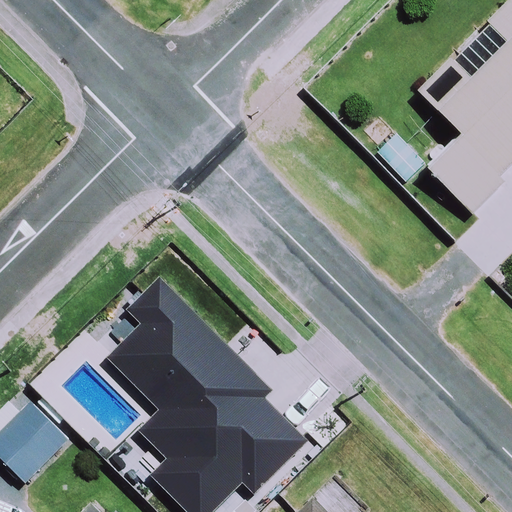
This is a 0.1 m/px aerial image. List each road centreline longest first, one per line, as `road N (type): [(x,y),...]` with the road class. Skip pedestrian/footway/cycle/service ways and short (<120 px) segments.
road 1 (residential): [(511,459),(165,112)]
road 2 (residential): [(0,272),(165,112)]
road 3 (residential): [(282,0),(165,112)]
road 4 (residential): [(165,112),(54,0)]
